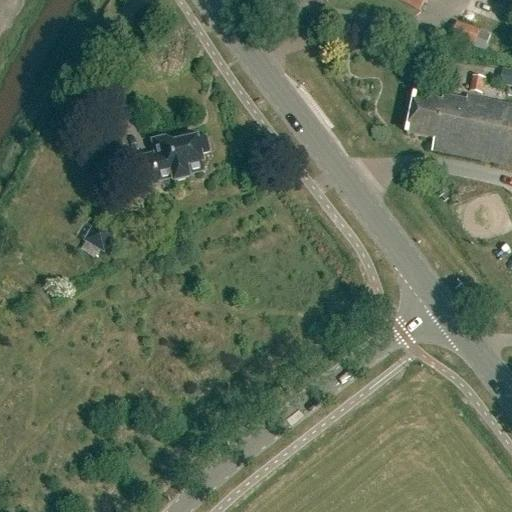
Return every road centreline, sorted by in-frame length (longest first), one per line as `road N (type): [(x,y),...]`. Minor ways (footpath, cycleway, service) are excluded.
road 1 (primary): [(443,309),(207,0)]
road 2 (secondary): [(181,511),(443,309)]
